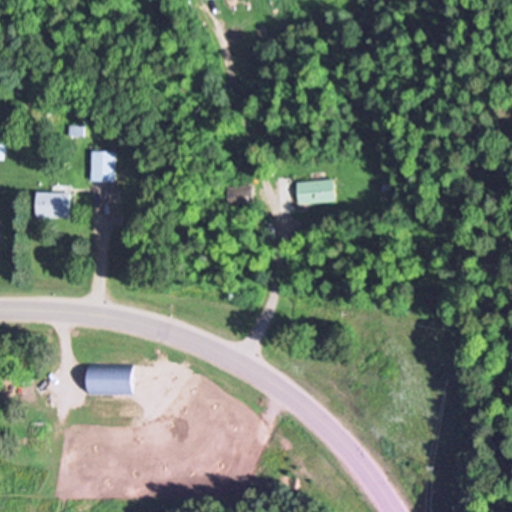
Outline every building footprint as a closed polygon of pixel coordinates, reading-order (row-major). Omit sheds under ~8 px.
[(118,180),(118,149),(94,149),(94,180),(118,180)] [(297,182),(300,205),(338,200),(335,177),(297,182)] [(74,217),(74,191),(40,191),(40,217),(74,217)] [(137,367),(92,367),(92,393),(137,393),(137,367)] [(30,447),(49,447),(49,408),(30,408),(30,447)]
